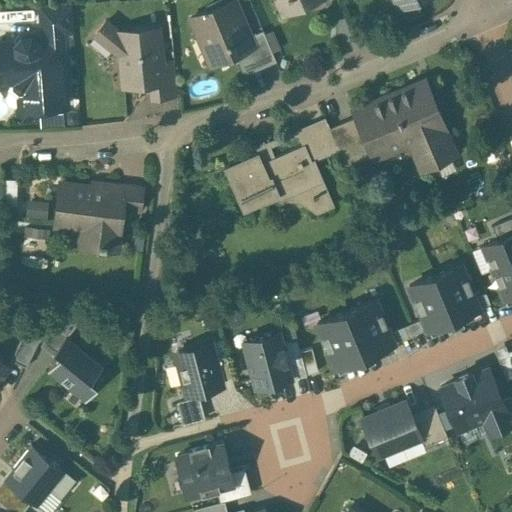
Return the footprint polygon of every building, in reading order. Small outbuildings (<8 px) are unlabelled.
[(233,0),(228,0),(189,17),(198,38),(205,35),(216,61),(242,50),(251,71),(275,61),(262,29),(248,35),(233,0)] [(286,0),(290,9),(312,0),(286,0)] [(410,0),(398,5),(386,10),(392,24),(420,13),(414,0),(410,0)] [(39,34),(61,33),(73,32),(71,3),(36,4),(39,34)] [(155,27),(118,30),(108,43),(119,53),(117,56),(118,64),(121,68),(123,84),(149,82),(160,81),(158,61),(155,27)] [(66,104),(61,33),(39,34),(0,37),(0,79),(13,79),(15,108),(66,104)] [(173,60),(158,61),(160,81),(149,82),(151,96),(176,94),(173,60)] [(392,93),(353,110),(356,116),(368,145),(410,127),(425,164),(453,152),(442,127),(443,127),(425,84),(394,97),(392,93)] [(356,116),(328,127),(337,149),(344,166),(372,154),(368,145),(356,116)] [(325,121),(297,133),(301,144),(308,161),(337,149),(328,127),(325,121)] [(301,144),(261,160),(257,151),(223,166),(242,209),(276,195),(278,200),(298,191),(309,198),(322,192),(321,191),(323,182),(316,176),(316,167),(308,161),(301,144)] [(60,183),(59,183),(54,223),(55,223),(83,227),(98,246),(99,245),(116,248),(120,208),(122,208),(138,210),(141,185),(102,180),(101,180),(94,187),(60,183)] [(49,214),(50,197),(30,196),(28,213),(49,214)] [(511,231),(483,244),(504,296),(511,292),(511,231)] [(461,263),(409,284),(427,328),(479,306),(461,263)] [(394,342),(375,298),(316,322),(334,366),(394,342)] [(82,315),(50,314),(39,335),(38,338),(39,339),(39,338),(53,349),(64,334),(65,335),(82,315)] [(279,327),(239,339),(254,390),(294,377),(279,327)] [(39,335),(24,328),(9,358),(25,366),(38,338),(39,335)] [(65,335),(64,334),(53,349),(59,354),(46,369),(84,400),(96,385),(90,380),(102,365),(65,335)] [(171,349),(183,397),(225,386),(212,338),(171,349)] [(483,366),(440,382),(461,431),(504,415),(483,366)] [(405,397),(361,416),(363,421),(369,436),(377,456),(421,439),(422,438),(414,418),(413,418),(411,412),(407,402),(405,397)] [(433,403),(411,412),(413,418),(414,418),(422,438),(421,439),(424,446),(447,436),(433,403)] [(65,469),(31,442),(11,468),(18,473),(11,483),(37,504),(65,469)] [(192,450),(176,454),(187,495),(203,491),(217,487),(225,484),(223,475),(230,473),(222,442),(206,446),(206,445),(192,449),(192,450)] [(10,511),(0,503),(0,511),(10,511)]
